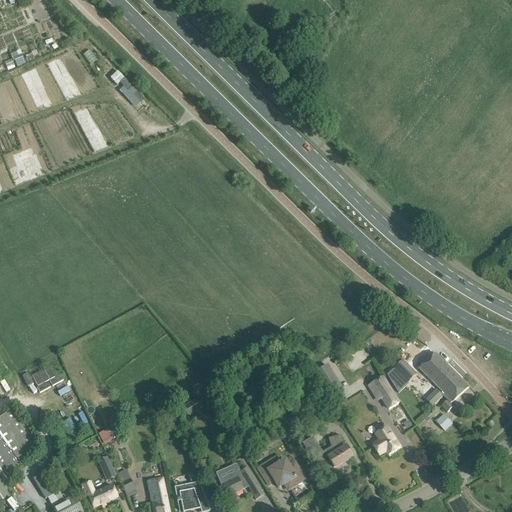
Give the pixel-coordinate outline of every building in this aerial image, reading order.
[(124,79),(119,83),(128,92),(132,88),(124,79)] [(351,352),(343,358),(346,362),(354,356),(351,352)] [(435,355),(420,370),(431,381),(433,383),(443,393),(441,395),(440,393),(432,401),(433,403),(435,405),(443,397),(448,401),(444,405),(442,407),(448,413),(454,407),(451,404),(469,387),(461,379),(448,366),(436,355),(435,355)] [(403,360),(387,376),(399,393),(417,375),(403,360)] [(327,365),(313,374),(334,408),(347,400),(342,393),(344,392),(327,365)] [(55,374),(44,379),(55,398),(65,392),(55,374)] [(383,379),(373,385),(377,392),(382,400),(389,410),(399,404),(383,379)] [(182,408),(187,418),(205,408),(199,398),(182,408)] [(6,413),(0,417),(0,458),(10,473),(35,455),(6,413)] [(310,413),(305,416),(310,424),(315,421),(310,413)] [(454,425),(445,416),(438,423),(447,432),(454,425)] [(122,435),(117,425),(99,434),(108,452),(114,449),(111,444),(117,441),(116,440),(115,438),(121,435),(122,435)] [(400,448),(388,428),(376,435),(380,441),(374,445),(380,456),(387,451),(389,455),(400,448)] [(322,453),(312,438),(302,444),(314,462),(326,455),(334,468),(352,457),(346,447),(344,448),(340,436),(333,438),(336,445),(322,453)] [(255,453),(250,456),(253,462),(259,459),(255,453)] [(106,457),(98,461),(107,481),(115,477),(106,457)] [(0,461),(0,503),(11,496),(5,487),(14,482),(0,461)] [(285,461),(275,467),(271,461),(258,469),(269,486),(275,482),(278,488),(284,484),(288,490),(305,480),(294,463),(288,466),(285,461)] [(223,489),(222,490),(223,491),(224,491),(227,497),(242,490),(242,488),(247,486),(256,500),(263,495),(247,469),(239,474),(241,477),(237,479),(237,478),(230,481),(228,477),(222,480),(224,484),(221,485),(223,489)] [(117,475),(127,497),(136,493),(126,471),(117,475)] [(52,508),(54,511),(81,511),(73,496),(60,504),(54,494),(57,493),(46,472),(34,479),(45,499),(47,498),(52,507),(52,508)] [(152,506),(154,506),(155,511),(169,511),(162,479),(147,482),(149,492),(151,491),(152,497),(150,497),(152,506)] [(83,486),(80,487),(85,499),(88,498),(93,509),(117,498),(112,486),(94,494),(91,487),(89,483),(83,486)] [(200,511),(208,511),(199,483),(174,488),(177,503),(180,502),(182,511),(187,511),(200,510),(200,511)]
